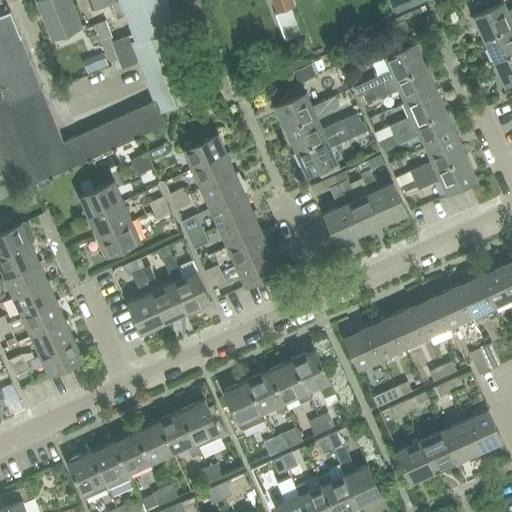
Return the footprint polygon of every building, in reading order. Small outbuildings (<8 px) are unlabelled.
[(181,38),(167,0),(121,0),(127,13),(135,32),(114,41),(121,57),(125,66),(139,61),(154,99),(63,141),(11,11),(0,15),(0,165),(10,191),(39,180),(70,167),(153,129),(165,123),(160,111),(194,98),(172,41),(181,38)] [(70,0),(38,0),(53,37),(81,26),(70,0)] [(127,13),(121,0),(88,0),(92,7),(109,0),(111,0),(118,17),(127,13)] [(292,0),(271,0),(277,13),(275,14),(285,40),(300,34),(290,8),(295,6),(292,0)] [(406,0),(390,0),(396,13),(410,7),(406,0)] [(484,39),(511,26),(511,15),(511,16),(504,2),(474,16),(484,39)] [(405,19),(382,29),(387,40),(409,30),(405,19)] [(106,20),(95,25),(101,40),(103,40),(110,37),(112,36),(106,20)] [(511,26),(484,39),(495,62),(511,54),(511,26)] [(112,61),(121,57),(114,41),(112,36),(110,37),(103,40),(112,61)] [(369,81),(373,90),(426,65),(416,43),(385,57),(391,70),(369,81)] [(103,53),(92,58),(97,69),(108,64),(103,53)] [(511,54),(495,62),(505,85),(509,83),(511,81),(511,54)] [(321,59),(314,62),(318,71),(325,69),(321,59)] [(311,64),(294,71),(299,83),(316,76),(311,64)] [(400,88),(406,102),(437,88),(426,65),(373,90),(378,99),(400,88)] [(369,81),(359,85),(363,94),(373,90),(369,81)] [(404,129),(447,111),(437,88),(406,102),(412,115),(390,125),(392,129),(394,134),(404,129)] [(373,90),(363,94),(367,103),(378,99),(373,90)] [(276,106),(287,129),(317,115),(317,116),(339,106),(335,96),(312,106),(306,92),(276,106)] [(420,133),(427,146),(457,132),(447,111),(404,129),(394,134),(398,143),(420,133)] [(357,113),(323,129),(317,116),(317,115),(287,129),(296,151),(345,129),(361,122),(357,113)] [(361,122),(345,129),(296,151),(307,174),(318,169),(337,160),(331,146),(368,129),(364,120),(361,122)] [(390,125),(375,132),(379,140),(394,134),(392,129),(390,125)] [(192,168),(227,153),(227,152),(221,139),(224,138),(221,131),(183,149),(192,168)] [(467,155),(457,132),(427,146),(433,160),(410,170),(414,179),(467,155)] [(394,134),(379,140),(383,150),(398,143),(394,134)] [(150,150),(154,158),(167,152),(163,144),(150,150)] [(192,168),(201,188),(236,172),(235,171),(230,159),(233,158),(229,151),(227,152),(227,153),(192,168)] [(133,167),(147,161),(143,153),(130,159),(133,167)] [(467,155),(414,179),(418,188),(441,178),(447,192),(478,178),(467,155)] [(337,160),(318,169),(321,177),(341,168),(337,160)] [(0,165),(0,199),(12,195),(10,191),(0,165)] [(361,172),(369,192),(383,222),(407,212),(393,181),(379,187),(370,168),(361,172)] [(201,188),(210,207),(245,192),(244,191),(247,190),(248,189),(248,186),(248,183),(247,181),(244,178),(241,177),(238,170),(235,171),(236,172),(201,188)] [(346,170),(335,175),(338,182),(339,182),(348,178),(349,177),(346,170)] [(410,170),(398,176),(402,185),(414,179),(410,170)] [(335,174),(311,185),(313,190),(315,193),(316,193),(329,186),(338,182),(335,174)] [(383,222),(369,192),(357,197),(348,178),(339,182),(362,232),(383,222)] [(414,179),(402,185),(406,193),(418,188),(414,179)] [(86,217),(89,216),(88,216),(123,200),(114,180),(79,196),(86,210),(83,211),(86,217)] [(329,186),(338,206),(325,212),(338,243),(362,232),(339,182),(338,182),(329,186)] [(173,200),(186,194),(183,187),(170,192),(173,200)] [(210,207),(219,226),(254,211),(253,210),(247,197),(250,196),(247,190),(244,191),(245,192),(210,207)] [(186,194),(173,200),(177,208),(190,202),(186,194)] [(153,209),(166,204),(162,196),(149,202),(153,209)] [(95,237),(97,236),(97,235),(132,219),(123,200),(88,216),(89,216),(95,229),(92,230),(95,237)] [(166,204),(153,209),(156,217),(170,211),(166,204)] [(262,230),(256,217),(259,215),(256,209),(253,210),(254,211),(219,226),(228,246),(262,230)] [(0,255),(31,242),(30,242),(33,241),(34,237),(31,229),(27,228),(24,221),(13,226),(10,218),(0,222),(0,255)] [(141,239),(132,219),(97,235),(97,236),(103,248),(101,249),(104,256),(141,239)] [(191,239),(204,233),(200,225),(187,231),(191,239)] [(236,265),(271,250),(271,249),(265,236),(268,235),(265,228),(262,230),(228,246),(236,265)] [(204,233),(191,239),(194,247),(207,241),(204,233)] [(0,255),(0,267),(5,277),(39,262),(39,261),(34,249),(36,247),(33,241),(30,242),(31,242),(0,255)] [(168,245),(159,249),(163,259),(173,254),(168,245)] [(271,250),(236,265),(246,285),(280,269),(274,256),(277,254),(274,248),(271,249),(271,250)] [(174,255),(164,260),(174,282),(188,311),(211,301),(198,271),(184,277),(174,255)] [(137,259),(122,266),(129,275),(132,273),(141,269),(137,259)] [(5,277),(13,296),(48,281),(48,280),(42,268),(45,266),(42,260),(39,261),(39,262),(5,277)] [(208,277),(221,271),(218,264),(205,270),(208,277)] [(511,297),(511,280),(504,264),(481,274),(496,305),(511,297)] [(165,322),(188,311),(174,282),(161,288),(151,266),(142,270),(165,322)] [(165,322),(142,270),(132,274),(142,296),(128,303),(142,333),(165,322)] [(221,271),(208,277),(212,285),(225,279),(221,271)] [(496,305),(481,274),(459,284),(473,315),(486,309),(490,318),(500,314),(496,305)] [(13,296),(22,316),(57,300),(51,287),(54,286),(51,279),(48,280),(48,281),(13,296)] [(450,325),(473,315),(459,284),(436,294),(450,325)] [(428,336),(450,325),(436,294),(414,305),(428,336)] [(22,316),(31,335),(66,319),(60,307),(63,305),(60,298),(57,300),(22,316)] [(405,346),(428,336),(414,305),(391,315),(405,346)] [(0,326),(8,323),(5,315),(0,316),(0,326)] [(368,325),(383,356),(405,346),(391,315),(368,325)] [(40,354),(75,339),(75,338),(69,326),(71,325),(68,318),(66,319),(31,335),(40,354)] [(8,323),(0,326),(0,335),(12,330),(8,323)] [(368,325),(345,336),(359,366),(383,356),(368,325)] [(75,339),(40,354),(49,374),(84,358),(78,345),(80,344),(77,337),(75,338),(75,339)] [(480,347),(490,368),(501,363),(492,342),(480,347)] [(490,368),(480,347),(470,352),(479,373),(490,368)] [(316,349),(293,360),(307,391),(320,385),(325,396),(335,392),(316,349)] [(13,367),(26,361),(22,353),(9,359),(13,367)] [(284,401),(297,395),(301,403),(310,398),(307,391),(293,360),(270,370),(284,401)] [(441,365),(445,375),(457,370),(452,360),(441,365)] [(26,361),(13,367),(16,375),(29,369),(26,361)] [(445,375),(441,365),(429,370),(434,380),(445,375)] [(262,411),(274,406),(278,413),(287,408),(284,401),(270,370),(248,380),(262,411)] [(448,380),(452,390),(464,385),(459,375),(448,380)] [(239,422),(262,411),(248,380),(225,390),(239,422)] [(396,385),(400,395),(412,390),(407,380),(396,385)] [(452,390),(448,380),(437,386),(441,395),(452,390)] [(400,395),(396,385),(385,390),(389,400),(400,395)] [(403,401),(407,410),(419,405),(414,395),(403,401)] [(196,441),(198,446),(222,436),(205,399),(182,410),(196,441)] [(407,410),(403,401),(391,406),(396,415),(407,410)] [(489,409),(466,420),(480,450),(503,440),(489,409)] [(201,452),(198,446),(196,441),(182,410),(159,420),(173,451),(186,445),(192,457),(201,452)] [(319,417),(325,430),(334,425),(328,412),(319,417)] [(325,430),(319,417),(309,421),(315,434),(325,430)] [(151,462),(173,451),(159,420),(137,430),(151,462)] [(480,450),(466,420),(443,430),(457,460),(480,450)] [(128,472),(151,462),(137,430),(114,441),(128,472)] [(457,460),(443,430),(421,440),(435,471),(457,460)] [(328,436),(333,449),(343,444),(337,431),(328,436)] [(274,437),(280,450),(289,446),(283,433),(274,437)] [(333,449),(328,436),(318,440),(324,453),(333,449)] [(280,450),(274,437),(264,441),(270,454),(280,450)] [(421,440),(397,451),(412,481),(435,471),(421,440)] [(106,482),(117,477),(120,484),(131,479),(128,472),(114,441),(91,451),(106,482)] [(343,444),(333,449),(340,463),(341,466),(345,475),(355,470),(343,444)] [(85,498),(108,487),(106,482),(91,451),(68,461),(85,498)] [(282,456),(288,469),(298,465),(292,452),(282,456)] [(288,469),(282,456),(273,460),(279,473),(288,469)] [(207,467),(214,480),(223,475),(217,462),(207,467)] [(62,463),(51,468),(56,479),(67,474),(62,463)] [(355,470),(345,475),(359,505),(382,495),(368,464),(355,470)] [(344,511),(359,505),(345,475),(341,466),(319,476),(323,485),(334,511),(344,511)] [(214,480),(207,467),(198,471),(204,485),(214,480)] [(216,486),(222,499),(232,494),(226,481),(216,486)] [(307,511),(334,511),(323,485),(309,491),(305,482),(296,486),(300,495),(307,511)] [(163,487),(169,500),(178,496),(172,483),(163,487)] [(0,506),(0,511),(27,511),(23,500),(28,498),(24,486),(1,494),(5,505),(0,506)] [(222,499),(216,486),(207,490),(213,503),(222,499)] [(169,500),(163,487),(153,491),(159,505),(169,500)] [(307,511),(300,495),(277,505),(279,511),(307,511)] [(171,506),(173,511),(185,511),(181,502),(171,506)] [(117,508),(119,511),(130,511),(127,503),(117,508)]
